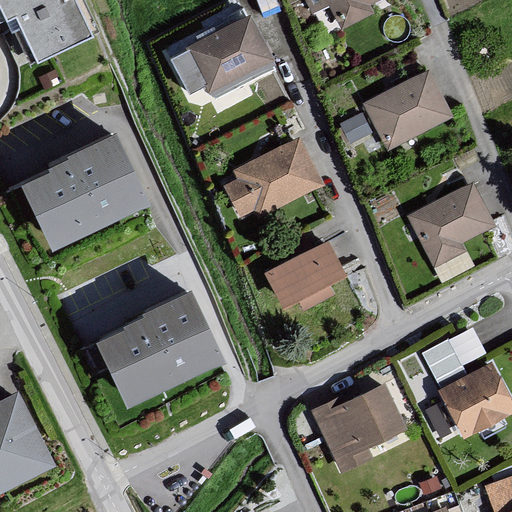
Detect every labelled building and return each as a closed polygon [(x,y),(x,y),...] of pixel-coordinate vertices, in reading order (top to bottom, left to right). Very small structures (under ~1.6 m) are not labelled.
[(0,0),(0,21),(26,70),(91,32),(79,0),(0,0)] [(276,0),(258,0),(263,16),(280,11),(276,0)] [(384,0),(304,0),(314,17),(329,8),(344,35),(374,18),(368,8),(384,0)] [(274,60),(249,16),(173,58),(190,89),(205,81),(212,95),(274,60)] [(426,75),(361,108),(387,154),(450,119),(426,75)] [(147,207),(112,129),(65,150),(63,156),(42,166),(42,172),(19,182),(50,250),(147,207)] [(300,140),(231,173),(236,184),(224,188),(244,225),(325,189),(300,140)] [(492,229),(469,188),(408,219),(434,271),(466,254),(463,245),(492,229)] [(322,243),(261,274),(280,313),(296,306),(301,317),(332,301),(325,286),(339,278),(322,243)] [(218,363),(184,294),(88,341),(122,410),(218,363)] [(446,337),(422,350),(442,388),(467,375),(446,337)] [(442,388),(438,390),(462,438),(511,412),(511,397),(494,362),(467,375),(442,388)] [(383,384),(313,414),(340,475),(371,461),(366,450),(404,433),(383,384)] [(19,389),(0,398),(0,490),(55,465),(19,389)] [(511,511),(511,482),(484,491),(490,511),(511,511)]
